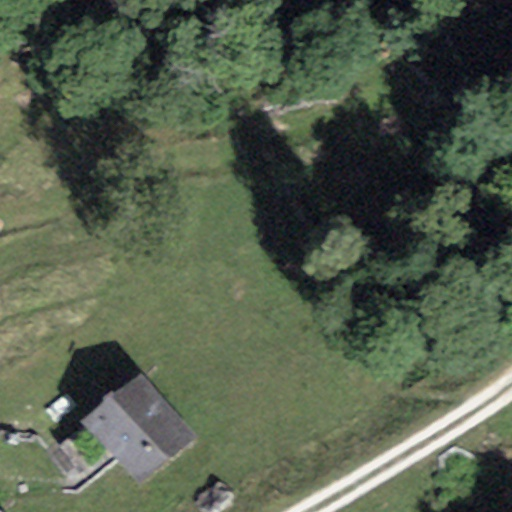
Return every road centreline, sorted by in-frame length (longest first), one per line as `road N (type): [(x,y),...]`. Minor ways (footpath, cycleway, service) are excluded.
road 1 (track): [(511,57),(454,60),(234,158)]
road 2 (track): [(234,158),(114,178),(0,224)]
